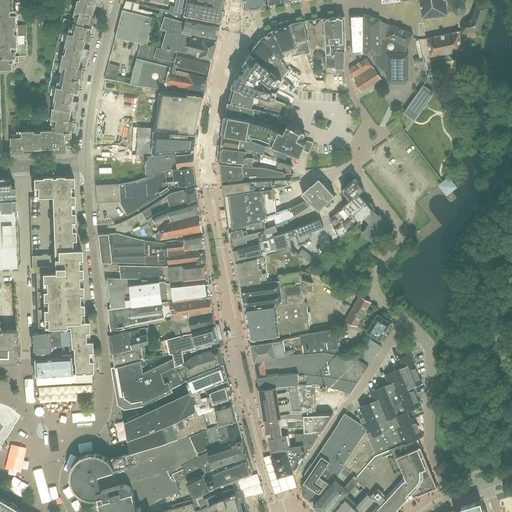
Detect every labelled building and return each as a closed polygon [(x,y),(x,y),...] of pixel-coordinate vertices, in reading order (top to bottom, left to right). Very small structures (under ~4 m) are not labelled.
[(0,0),(0,153),(3,153),(0,75),(0,68),(14,68),(13,62),(19,62),(19,56),(28,56),(25,0),(0,0)] [(78,0),(74,16),(73,20),(72,21),(65,19),(59,41),(59,42),(57,50),(48,95),(48,96),(46,104),(46,105),(43,129),(51,130),(23,131),(23,134),(18,134),(12,134),(12,146),(7,146),(8,153),(13,153),(20,152),(23,152),(25,152),(25,150),(24,149),(31,149),(32,149),(35,149),(36,149),(43,148),(55,148),(55,145),(60,145),(65,145),(66,145),(66,140),(66,139),(72,139),(72,133),(75,133),(78,110),(79,102),(88,58),(90,50),(96,29),(96,27),(93,26),(95,22),(96,19),(97,15),(94,14),(96,8),(97,5),(98,2),(100,3),(100,0),(78,0)] [(187,15),(222,23),(223,17),(225,6),(199,0),(183,0),(183,4),(187,5),(187,6),(185,14),(187,15)] [(266,7),(266,4),(266,0),(245,0),(245,8),(266,7)] [(421,0),(423,16),(450,13),(450,12),(453,11),(457,16),(464,15),(467,9),(467,2),(464,0),(421,0)] [(186,22),(184,31),(218,38),(222,23),(187,16),(187,15),(185,14),(187,6),(175,3),(173,12),(126,1),(123,10),(154,18),(164,20),(165,16),(186,22)] [(489,7),(487,6),(477,2),(471,20),(467,22),(464,25),(463,27),(462,29),(462,31),(462,33),(481,30),(489,7)] [(147,45),(154,18),(123,10),(116,37),(141,43),(147,45)] [(366,54),(375,54),(375,64),(381,70),(387,70),(387,79),(391,83),(405,83),(409,79),(409,53),(407,53),(407,45),(408,46),(413,34),(392,25),(392,26),(380,21),(380,19),(365,14),(366,54)] [(365,15),(351,15),(352,53),(365,52),(365,46),(365,15)] [(212,59),(218,41),(192,35),(183,33),(184,31),(186,22),(165,16),(164,20),(162,29),(167,30),(162,48),(178,51),(187,53),(212,59)] [(346,43),(345,16),(334,17),(337,41),(335,62),(335,68),(344,68),(346,43)] [(326,45),(326,46),(326,54),(326,68),(335,68),(335,62),(337,41),(334,17),(323,18),(326,45)] [(326,45),(323,18),(307,21),(312,48),(317,48),(317,50),(322,49),(321,47),(326,46),(326,45)] [(304,21),(291,24),(300,56),(311,54),(304,21)] [(291,24),(272,30),(285,53),(290,50),(296,62),(300,61),(301,61),(300,56),(291,24)] [(272,30),(261,39),(281,59),(289,66),(296,62),(290,50),(285,53),(272,30)] [(459,31),(427,38),(430,57),(463,50),(459,31)] [(251,52),(279,75),(282,77),(283,77),(284,78),(292,70),(289,66),(281,59),(261,39),(251,51),(251,52)] [(178,52),(147,45),(141,43),(132,79),(126,77),(125,82),(160,89),(161,89),(166,90),(167,87),(205,93),(212,60),(187,54),(178,52)] [(234,85),(233,85),(271,99),(272,97),(274,90),(275,89),(259,83),(257,82),(258,77),(260,75),(262,77),(271,85),(273,83),(279,75),(251,52),(244,62),(246,64),(243,68),(241,67),(239,73),(238,72),(234,85)] [(366,58),(350,68),(350,74),(353,78),(373,66),(367,58),(366,58)] [(109,64),(105,78),(117,81),(120,67),(109,64)] [(373,66),(353,78),(355,82),(361,91),(381,78),(375,70),(373,66)] [(315,91),(325,91),(326,80),(315,80),(315,91)] [(424,84),(406,110),(416,117),(422,109),(423,109),(428,102),(427,101),(435,91),(424,84)] [(229,101),(252,107),(256,108),(266,111),(267,111),(274,113),(279,114),(283,115),(285,116),(289,105),(271,99),(233,85),(234,85),(233,85),(233,86),(232,89),(230,97),(229,101)] [(146,119),(144,127),(160,129),(177,130),(177,132),(197,133),(205,94),(166,90),(161,89),(158,108),(152,108),(151,120),(146,119)] [(227,112),(227,113),(254,118),(260,119),(274,124),(282,129),(285,130),(288,123),(281,120),(278,119),(279,114),(274,113),(267,111),(266,111),(256,108),(252,107),(229,101),(229,102),(227,112)] [(347,106),(351,111),(357,107),(353,102),(347,106)] [(224,133),(242,136),(252,138),(261,140),(294,152),(301,155),(303,150),(309,153),(314,142),(307,141),(303,139),(306,133),(303,131),(298,128),(296,127),(288,123),(285,130),(282,129),(274,124),(260,119),(254,118),(227,113),(227,114),(224,132),(224,133)] [(132,156),(146,154),(160,152),(194,150),(197,134),(197,133),(177,132),(177,130),(160,129),(144,127),(135,127),(133,151),(132,151),(132,156)] [(224,133),(222,145),(240,147),(247,148),(250,149),(252,141),(252,138),(242,136),(224,133)] [(252,141),(250,149),(253,150),(261,153),(264,154),(275,158),(276,153),(278,149),(267,146),(252,141)] [(222,145),(222,153),(246,156),(246,157),(250,157),(250,153),(261,155),(261,153),(253,150),(250,149),(247,148),(240,147),(222,145)] [(146,156),(147,174),(148,177),(163,171),(163,170),(173,168),(178,167),(194,164),(194,151),(160,154),(146,156)] [(222,153),(221,161),(222,162),(245,164),(245,165),(253,166),(254,158),(250,157),(246,157),(246,156),(222,153)] [(250,153),(250,157),(254,158),(253,166),(260,166),(277,169),(286,171),(291,172),(292,165),(289,164),(285,163),(287,157),(276,153),(275,158),(264,154),(261,153),(261,155),(250,153)] [(222,162),(220,163),(223,180),(244,178),(286,176),(293,176),(293,173),(291,172),(286,171),(277,169),(260,166),(253,166),(252,166),(243,165),(222,162)] [(175,185),(177,185),(196,182),(194,165),(173,169),(175,185)] [(96,185),(97,203),(120,201),(128,215),(148,203),(172,188),(177,187),(177,185),(175,185),(173,169),(173,168),(163,170),(163,171),(148,177),(122,183),(96,185)] [(450,190),(451,189),(457,185),(449,174),(441,180),(439,182),(441,185),(447,193),(450,190)] [(42,177),(33,177),(33,178),(34,178),(34,186),(37,186),(37,196),(38,196),(47,196),(52,196),(53,236),(54,244),(54,254),(54,255),(54,258),(50,258),(50,266),(54,266),(55,272),(36,272),(36,276),(36,287),(37,294),(37,306),(37,312),(38,323),(38,328),(69,326),(69,330),(71,344),(71,347),(73,347),(74,362),(75,373),(76,373),(76,372),(82,372),(82,373),(85,373),(85,371),(91,371),(91,372),(93,372),(93,371),(92,371),(91,362),(92,361),(92,360),(89,360),(88,352),(92,352),(92,351),(91,351),(91,342),(92,342),(92,341),(90,341),(86,341),(85,331),(88,331),(88,322),(89,322),(89,321),(84,321),(80,321),(80,311),(83,311),(82,304),(80,304),(79,293),(82,293),(82,286),(79,286),(78,275),(81,275),(81,268),(78,268),(78,257),(81,257),(80,250),(81,250),(81,249),(76,249),(73,249),(72,239),(75,239),(74,231),(72,231),(71,220),(74,220),(74,213),(71,213),(71,202),(73,202),(73,195),(71,195),(70,184),(73,184),(72,177),(73,177),(73,176),(64,176),(64,175),(63,175),(63,176),(56,177),(56,176),(54,176),(54,177),(52,177),(52,176),(51,176),(51,177),(43,177),(43,176),(42,176),(42,177)] [(0,267),(3,268),(6,268),(7,268),(11,268),(11,267),(17,267),(17,261),(18,261),(17,236),(16,208),(15,208),(15,190),(15,186),(15,184),(13,182),(11,182),(10,182),(10,179),(10,178),(9,178),(5,178),(4,178),(4,177),(0,177),(0,267)] [(312,184),(302,193),(308,199),(319,209),(320,209),(335,195),(320,178),(313,184),(312,185),(312,184)] [(364,189),(357,182),(358,181),(355,178),(355,179),(342,190),(351,200),(364,189)] [(253,180),(223,183),(225,194),(253,190),(273,187),(284,185),(291,184),(291,181),(291,179),(286,179),(273,179),(253,180)] [(199,201),(197,186),(174,192),(172,193),(143,211),(148,219),(158,213),(168,208),(171,208),(172,207),(199,201)] [(253,190),(225,194),(229,226),(229,228),(263,219),(264,219),(263,218),(277,213),(273,187),(253,190)] [(364,189),(351,200),(347,203),(355,211),(368,200),(366,201),(359,193),(364,189)] [(375,208),(373,205),(371,202),(371,203),(368,200),(355,211),(363,220),(375,208)] [(150,236),(172,219),(200,212),(199,201),(172,207),(171,208),(168,208),(158,213),(148,219),(148,220),(130,230),(133,234),(140,236),(150,236)] [(305,201),(291,208),(294,216),(295,216),(310,206),(305,201)] [(363,220),(355,211),(347,203),(330,219),(340,240),(363,220)] [(263,219),(229,228),(229,229),(230,229),(231,236),(231,237),(232,237),(267,229),(277,225),(276,224),(282,222),(292,219),(288,209),(279,212),(277,213),(263,218),(264,219),(263,219)] [(379,236),(387,225),(376,210),(367,219),(371,224),(363,233),(368,236),(375,242),(379,236)] [(148,219),(143,211),(128,219),(122,222),(115,225),(117,230),(126,232),(130,230),(148,220),(148,219)] [(172,220),(160,231),(161,238),(204,231),(201,214),(172,220)] [(269,237),(234,246),(237,261),(264,254),(290,248),(289,247),(287,237),(289,238),(292,237),(297,235),(300,236),(323,227),(324,227),(321,219),(307,224),(295,229),(293,229),(287,232),(271,237),(269,237)] [(267,229),(232,237),(234,246),(269,237),(268,236),(268,233),(278,230),(277,227),(284,226),(282,222),(276,224),(277,225),(267,229)] [(140,239),(126,235),(118,233),(99,234),(103,262),(145,263),(144,240),(140,239)] [(184,249),(206,246),(205,236),(204,233),(203,233),(185,238),(185,240),(169,242),(169,247),(172,247),(173,248),(173,249),(184,249)] [(144,240),(145,263),(145,265),(169,266),(207,262),(206,246),(184,249),(173,249),(173,248),(172,247),(169,247),(169,242),(185,240),(185,238),(165,242),(144,240)] [(237,261),(239,271),(302,266),(300,253),(292,249),(268,255),(237,261)] [(315,265),(326,274),(331,266),(319,259),(315,265)] [(160,280),(166,280),(166,281),(169,281),(173,282),(209,277),(207,262),(169,266),(145,265),(120,265),(121,278),(144,278),(160,280)] [(262,281),(280,279),(279,273),(302,269),(302,266),(239,271),(241,283),(262,281)] [(242,284),(246,306),(282,302),(305,299),(305,297),(315,292),(314,282),(302,279),(302,274),(310,273),(309,269),(302,269),(279,273),(280,279),(262,281),(242,284)] [(211,295),(209,278),(171,283),(166,283),(166,281),(166,280),(160,280),(144,278),(121,278),(108,278),(112,309),(133,306),(160,303),(170,301),(174,301),(211,295)] [(111,331),(133,327),(148,323),(173,318),(173,319),(214,311),(211,296),(170,302),(170,301),(160,303),(133,306),(112,309),(108,309),(111,331)] [(368,307),(371,302),(360,296),(345,322),(357,326),(368,307)] [(282,302),(246,306),(252,339),(281,334),(310,328),(308,302),(305,299),(282,302)] [(146,327),(139,329),(140,335),(148,333),(150,342),(176,335),(216,324),(214,311),(173,319),(173,318),(148,323),(149,327),(146,328),(146,327)] [(380,339),(391,322),(378,314),(367,331),(380,339)] [(168,338),(161,340),(165,355),(169,354),(171,353),(173,352),(183,350),(184,354),(212,346),(220,343),(220,340),(217,326),(216,325),(193,331),(193,332),(168,338)] [(17,329),(15,329),(0,329),(0,365),(11,366),(16,360),(17,329)] [(112,335),(111,335),(114,352),(142,345),(147,344),(150,343),(150,342),(148,333),(140,335),(139,329),(112,335)] [(325,351),(326,352),(340,354),(335,329),(283,339),(274,341),(274,340),(253,343),(255,359),(277,356),(286,354),(325,351)] [(60,330),(32,333),(35,374),(35,375),(71,373),(70,352),(61,352),(62,356),(55,357),(55,353),(49,354),(49,348),(54,348),(54,345),(61,345),(60,330)] [(369,365),(382,346),(369,339),(357,358),(369,365)] [(142,345),(114,352),(115,365),(143,357),(149,356),(147,344),(142,345)] [(185,361),(183,363),(189,378),(190,377),(190,375),(199,371),(224,362),(221,346),(196,354),(185,361)] [(150,358),(115,367),(121,396),(135,406),(145,404),(144,401),(146,401),(172,388),(169,382),(166,383),(162,372),(177,365),(185,361),(184,354),(183,350),(173,352),(171,353),(169,354),(165,355),(160,356),(151,358),(150,358)] [(280,373),(280,374),(299,372),(299,373),(328,376),(358,382),(369,365),(357,358),(340,354),(326,352),(325,351),(286,354),(277,356),(277,357),(255,360),(258,376),(280,373)] [(365,417),(360,419),(361,424),(362,424),(367,427),(364,431),(366,433),(367,433),(376,455),(418,438),(422,436),(415,417),(410,419),(407,411),(420,405),(413,386),(422,382),(410,354),(401,358),(404,367),(386,375),(390,384),(371,392),(375,401),(361,407),(365,417)] [(177,365),(162,372),(166,383),(169,382),(172,388),(182,384),(187,380),(187,378),(189,378),(183,363),(185,361),(177,365)] [(189,378),(187,378),(187,380),(190,388),(192,393),(193,395),(207,389),(228,380),(228,379),(229,379),(228,378),(227,375),(225,367),(224,363),(190,377),(189,378)] [(299,373),(299,372),(280,374),(280,373),(258,376),(260,387),(298,382),(315,382),(339,389),(351,392),(358,382),(328,376),(299,373)] [(207,389),(193,395),(198,410),(215,405),(234,399),(229,380),(228,380),(207,389)] [(283,417),(303,415),(316,414),(317,415),(333,414),(338,409),(335,406),(329,407),(329,401),(316,401),(315,382),(298,382),(260,387),(265,418),(281,417),(283,417)] [(126,423),(125,423),(128,436),(127,436),(128,439),(170,423),(190,414),(190,413),(193,411),(198,410),(193,395),(192,393),(190,393),(191,394),(187,395),(181,398),(180,398),(180,399),(170,403),(169,403),(169,404),(159,408),(158,408),(158,409),(148,413),(147,413),(147,414),(137,418),(136,418),(136,419),(126,423)] [(170,423),(128,439),(130,452),(166,441),(190,433),(205,429),(220,424),(239,419),(234,400),(234,399),(215,405),(198,410),(193,411),(190,413),(190,414),(170,423)] [(314,499),(316,501),(336,479),(364,431),(367,427),(362,424),(361,424),(345,413),(339,422),(339,423),(318,455),(312,464),(311,464),(305,473),(309,476),(304,483),(302,484),(303,496),(312,502),(314,499)] [(265,418),(269,437),(283,434),(287,433),(302,432),(303,432),(322,431),(332,415),(333,414),(317,415),(316,414),(303,415),(283,417),(281,417),(265,418)] [(200,452),(210,448),(243,438),(239,420),(219,426),(205,430),(191,436),(197,451),(200,452)] [(295,450),(303,449),(308,452),(322,431),(303,432),(302,432),(287,433),(283,434),(269,437),(272,450),(273,451),(291,448),(295,450)] [(180,490),(177,481),(173,473),(184,469),(182,465),(206,453),(212,451),(210,448),(200,452),(197,451),(191,436),(190,433),(166,441),(130,452),(123,453),(111,457),(109,458),(108,457),(107,456),(104,455),(103,454),(102,454),(100,453),(99,453),(97,453),(94,453),(93,453),(91,453),(90,453),(88,453),(86,454),(84,455),(83,455),(82,456),(78,459),(77,460),(76,461),(75,463),(74,465),(73,467),(72,469),(72,470),(72,472),(71,475),(71,477),(71,478),(72,480),(72,482),(73,484),(74,486),(75,487),(76,489),(77,490),(78,491),(80,493),(81,494),(83,495),(84,495),(86,496),(87,497),(89,497),(91,498),(92,498),(94,498),(96,498),(98,497),(100,497),(101,500),(100,501),(102,511),(139,511),(139,509),(144,508),(180,490)] [(336,479),(316,501),(317,502),(314,505),(321,511),(331,511),(347,494),(350,491),(354,486),(358,481),(356,479),(376,455),(367,433),(366,433),(336,479)] [(177,481),(188,476),(188,477),(192,477),(205,471),(206,473),(213,469),(216,467),(236,460),(236,461),(249,456),(243,438),(210,448),(212,451),(206,453),(182,465),(184,469),(173,473),(177,481)] [(363,509),(360,511),(393,511),(394,511),(395,510),(394,510),(395,510),(414,496),(435,488),(438,486),(431,471),(418,438),(376,455),(356,479),(358,481),(354,486),(360,491),(362,489),(366,493),(374,499),(364,510),(363,509)] [(294,470),(290,457),(287,449),(273,453),(273,454),(271,454),(278,477),(295,472),(294,470)] [(291,456),(290,457),(294,470),(297,469),(308,452),(303,449),(295,450),(291,456)] [(195,497),(198,496),(206,491),(233,481),(233,480),(252,474),(254,471),(249,456),(236,461),(236,460),(216,467),(213,469),(216,478),(207,482),(204,474),(187,482),(195,497)] [(251,477),(242,479),(247,498),(256,495),(251,477)] [(176,508),(168,510),(162,511),(246,511),(242,497),(239,498),(237,490),(234,482),(198,497),(198,496),(195,497),(195,498),(191,499),(175,504),(176,508)] [(347,494),(331,511),(360,511),(363,509),(364,510),(374,499),(366,493),(362,489),(360,491),(354,486),(350,491),(347,494)] [(0,496),(0,511),(25,511),(23,511),(13,505),(8,502),(0,496)] [(484,511),(481,501),(456,509),(456,511),(484,511)]
